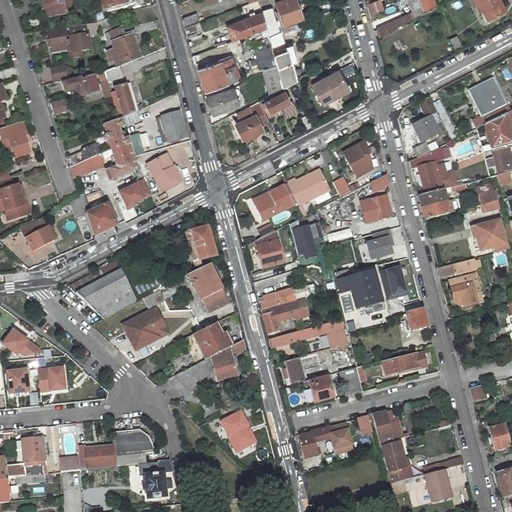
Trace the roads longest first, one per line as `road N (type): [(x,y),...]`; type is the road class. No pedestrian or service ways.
road 1 (residential): [(381,106),(454,380)]
road 2 (residential): [(218,188),(278,426)]
road 3 (residential): [(17,284),(56,279),(218,188)]
road 4 (residential): [(218,188),(165,0)]
road 5 (residential): [(62,188),(0,6)]
road 6 (residential): [(381,106),(218,188)]
road 7 (residential): [(278,426),(454,380)]
road 8 (residential): [(17,284),(149,406)]
road 9 (residential): [(149,406),(0,421)]
road 10 (residential): [(511,34),(381,106)]
road 11 (residential): [(454,380),(489,511)]
